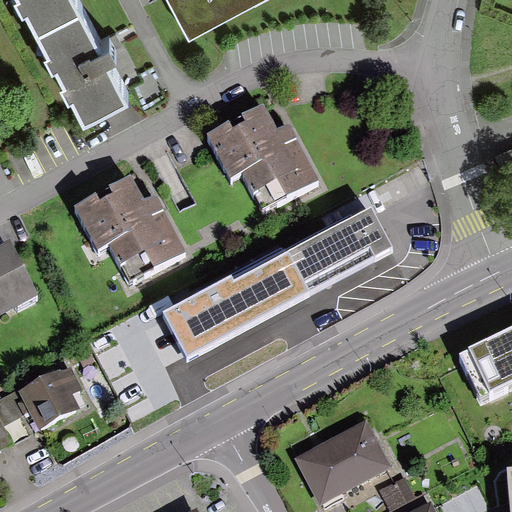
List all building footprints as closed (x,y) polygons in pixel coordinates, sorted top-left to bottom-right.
[(26,0),(82,107),(130,82),(109,43),(118,39),(111,25),(102,30),(86,0),(26,0)] [(171,0),(190,35),(257,0),(171,0)] [(320,184),(289,128),(278,134),(264,109),(244,120),(247,126),(234,133),(230,125),(206,138),(232,184),(243,178),(263,216),(320,184)] [(187,255),(156,199),(145,205),(131,180),(111,191),(114,197),(101,205),(97,197),(73,209),(99,256),(110,250),(130,287),(187,255)] [(125,338),(151,386),(316,299),(310,289),(339,274),(371,257),(376,266),(394,256),(372,215),(353,225),(351,219),(125,338)] [(0,252),(0,320),(40,299),(12,246),(0,252)] [(371,257),(339,274),(344,283),(376,266),(371,257)] [(511,388),(511,332),(459,357),(481,405),(511,388)] [(29,415),(39,433),(81,411),(73,397),(83,392),(72,369),(61,375),(60,373),(19,395),(23,402),(18,405),(24,417),(29,415)] [(23,402),(19,395),(17,392),(0,401),(0,417),(1,419),(5,427),(24,417),(18,405),(23,402)] [(5,427),(1,419),(0,418),(0,453),(15,446),(5,427)] [(296,460),(321,508),(393,470),(367,422),(296,460)] [(436,511),(432,503),(430,504),(425,493),(415,497),(406,479),(380,491),(390,511),(436,511)]
